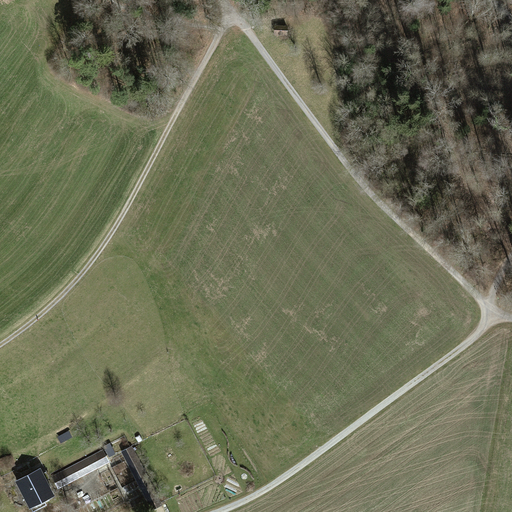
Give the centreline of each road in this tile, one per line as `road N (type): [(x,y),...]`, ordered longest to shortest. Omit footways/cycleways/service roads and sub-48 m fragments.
road 1 (track): [(222,30),(106,242),(74,282),(0,345)]
road 2 (track): [(486,302),(369,190),(236,16)]
road 3 (track): [(224,511),(276,486),(495,319)]
